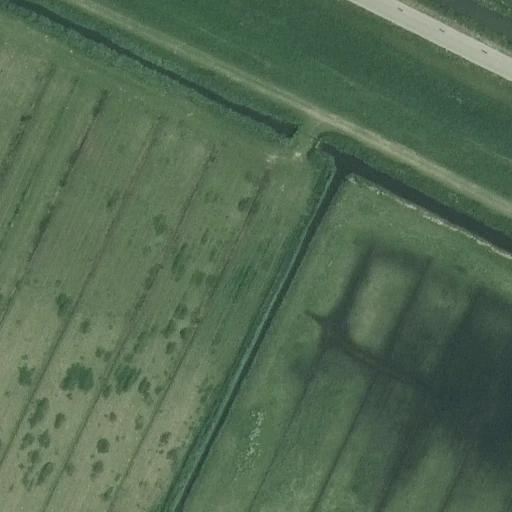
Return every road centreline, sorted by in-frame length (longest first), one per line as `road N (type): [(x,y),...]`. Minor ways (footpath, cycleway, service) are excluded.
road 1 (track): [(511,215),(58,0)]
road 2 (unclassified): [(511,74),(362,0)]
